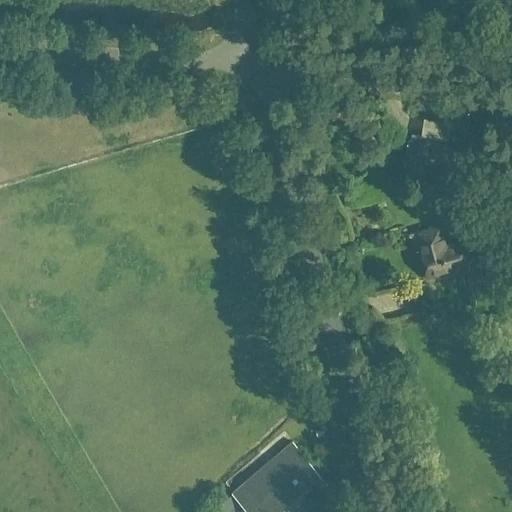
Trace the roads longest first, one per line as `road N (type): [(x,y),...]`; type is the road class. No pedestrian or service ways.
road 1 (unclassified): [(389,511),(261,69)]
road 2 (unclassified): [(0,42),(261,69)]
road 3 (track): [(511,111),(261,69)]
